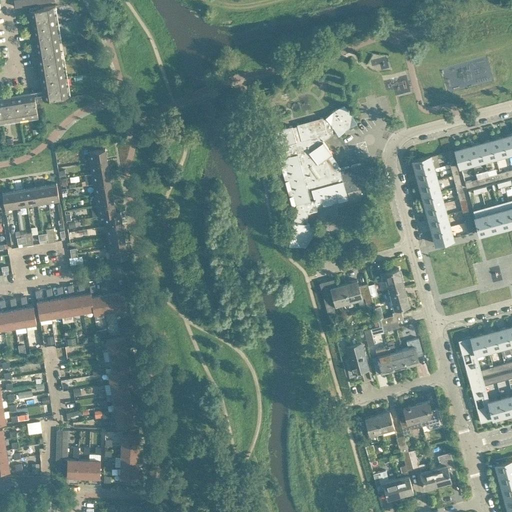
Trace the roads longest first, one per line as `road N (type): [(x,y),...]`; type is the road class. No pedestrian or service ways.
road 1 (residential): [(413,247),(391,165),(395,146),(405,135),(511,106)]
road 2 (residential): [(43,486),(45,423),(62,422),(46,346)]
